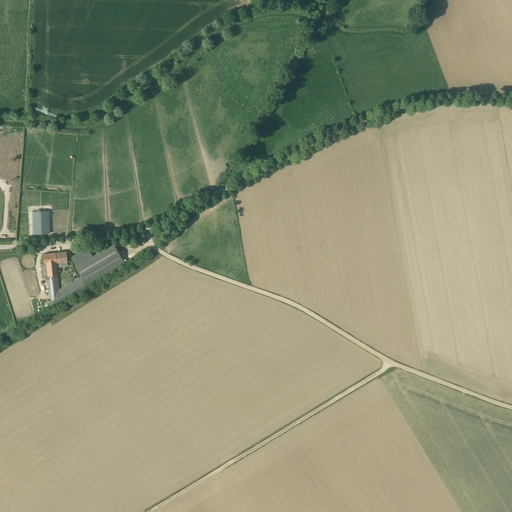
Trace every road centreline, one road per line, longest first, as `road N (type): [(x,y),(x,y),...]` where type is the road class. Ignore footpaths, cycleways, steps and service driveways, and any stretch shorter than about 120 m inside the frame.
road 1 (unclassified): [(0,245),(144,229),(315,139),(403,105),(445,95),(511,96)]
road 2 (track): [(121,234),(290,302),(390,361)]
road 3 (track): [(390,361),(148,511)]
road 4 (track): [(390,361),(511,408)]
